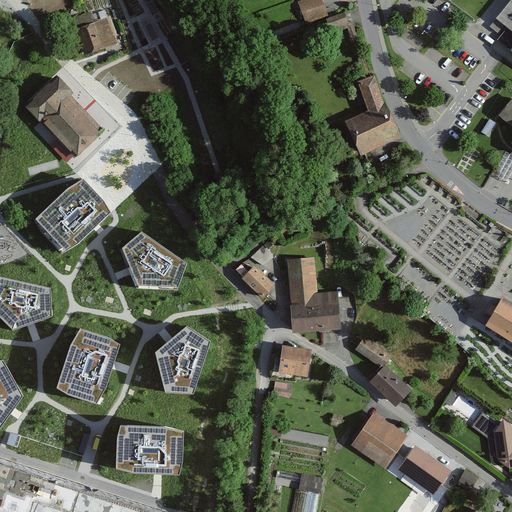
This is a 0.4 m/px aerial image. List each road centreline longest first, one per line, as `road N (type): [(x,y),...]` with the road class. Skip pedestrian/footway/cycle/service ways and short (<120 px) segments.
road 1 (residential): [(511,219),(436,165),(411,134),(389,91),(363,0)]
road 2 (residential): [(275,322),(488,480)]
road 3 (residential): [(157,168),(213,259),(275,322)]
road 4 (residential): [(275,322),(249,511)]
road 5 (residential): [(68,62),(126,111),(157,168)]
